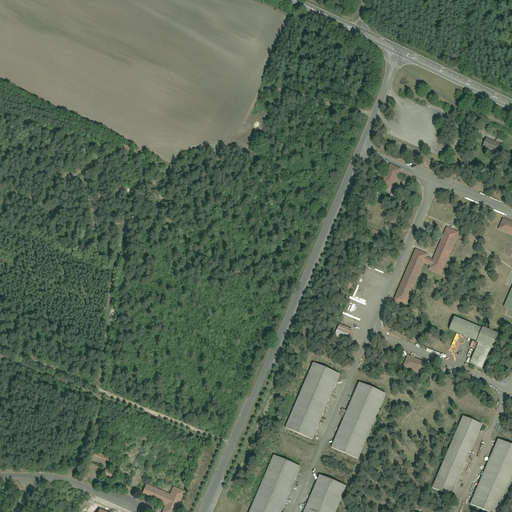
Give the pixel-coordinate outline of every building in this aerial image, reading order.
[(484,139),(479,149),(493,155),(498,145),(484,139)] [(378,187),(392,192),(400,171),(387,166),(378,187)] [(511,236),(511,224),(501,220),(497,230),(511,236)] [(370,226),(366,235),(380,241),(384,232),(370,226)] [(430,267),(428,271),(442,277),(459,234),(445,228),(432,259),(425,256),(425,255),(413,250),(392,301),(404,305),(421,264),(430,267)] [(511,283),(502,308),(511,312),(511,283)] [(466,366),(478,371),(488,350),(494,336),(453,317),(447,331),(476,344),(466,366)] [(424,364),(406,356),(401,369),(419,376),(424,364)] [(283,429),(312,441),(340,375),(311,363),(283,429)] [(332,448),(361,460),(386,396),(357,385),(332,448)] [(451,500),(480,427),(459,418),(430,492),(451,500)] [(511,445),(496,439),(468,506),(482,511),(499,511),(511,482),(511,445)] [(95,452),(92,458),(107,465),(110,458),(95,452)] [(247,511),(281,511),(300,469),(271,457),(247,511)] [(302,511),(337,511),(347,490),(317,477),(302,511)] [(171,487),(167,496),(146,486),(141,497),(162,506),(159,511),(173,511),(182,492),(171,487)]
